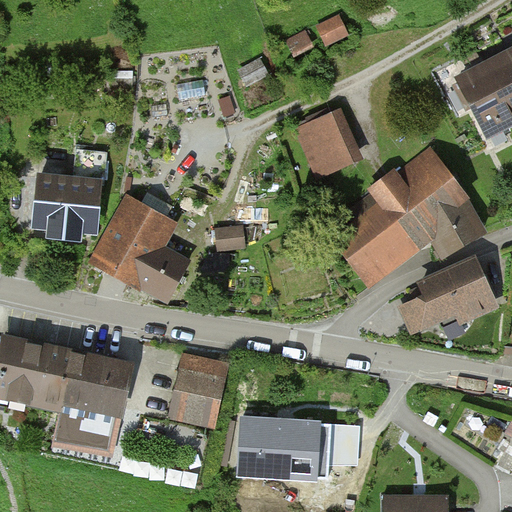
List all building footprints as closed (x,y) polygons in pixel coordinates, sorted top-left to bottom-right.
[(340,17),(320,27),(328,44),(336,40),(334,36),(346,31),(340,17)] [(306,33),(289,42),(294,53),(312,44),(306,33)] [(511,54),(490,65),(511,107),(511,54)] [(69,60),(48,61),(49,76),(70,76),(69,60)] [(261,62),(241,72),(247,84),(267,73),(261,62)] [(503,127),(511,121),(511,107),(490,65),(460,81),(468,95),(485,129),(500,121),(503,127)] [(132,72),(108,73),(108,89),(133,89),(132,72)] [(205,80),(175,85),(178,104),(208,100),(205,80)] [(168,104),(152,106),(153,118),(169,116),(168,104)] [(354,162),(333,116),(299,131),(320,177),(354,162)] [(339,240),(364,274),(428,226),(441,250),(436,252),(440,258),(444,256),(446,256),(484,234),(463,198),(464,197),(428,151),(395,176),(395,175),(384,182),(374,190),(376,192),(347,213),(357,225),(339,240)] [(76,182),(41,179),(36,224),(96,230),(100,186),(103,186),(106,156),(79,153),(76,182)] [(134,205),(102,262),(134,280),(155,245),(167,224),(134,205)] [(243,228),(218,231),(220,249),(245,246),(243,228)] [(155,245),(134,280),(167,299),(188,263),(155,245)] [(473,260),(422,283),(429,297),(403,309),(413,331),(459,311),(463,320),(494,306),(473,260)] [(74,355),(7,340),(0,372),(0,400),(61,413),(64,400),(74,355)] [(131,367),(74,355),(64,400),(115,411),(113,421),(128,424),(132,408),(123,406),(131,367)] [(228,366),(185,356),(172,415),(216,425),(228,366)] [(236,422),(228,421),(220,464),(228,466),(236,422)] [(283,430),(244,428),(241,473),(308,477),(309,455),(330,456),(331,436),(332,425),(284,422),(283,430)] [(422,498),(385,498),(384,511),(450,511),(450,498),(422,498)]
